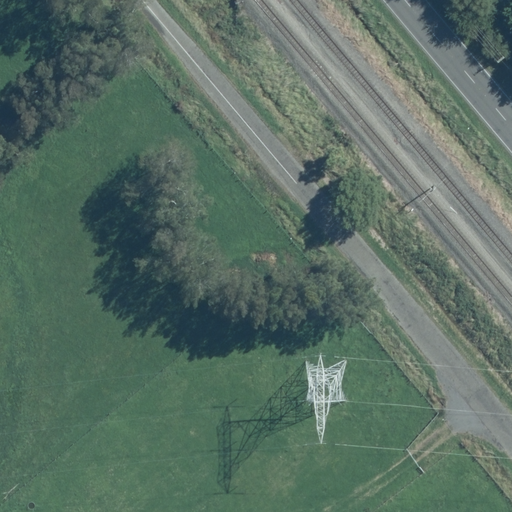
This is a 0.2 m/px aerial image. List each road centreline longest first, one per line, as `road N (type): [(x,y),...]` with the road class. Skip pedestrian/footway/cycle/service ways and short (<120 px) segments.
road 1 (unclassified): [(511,441),(143,0)]
road 2 (secondary): [(511,130),(402,0)]
